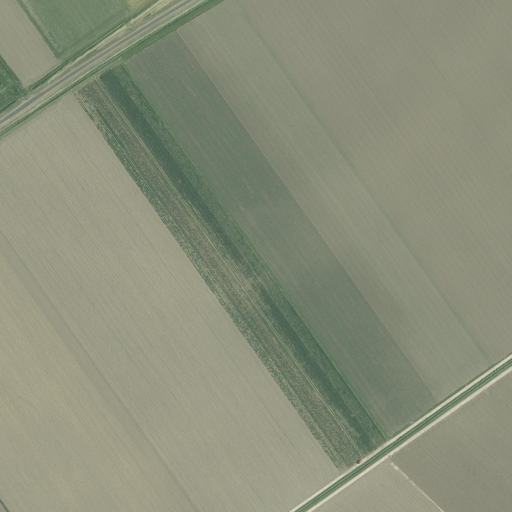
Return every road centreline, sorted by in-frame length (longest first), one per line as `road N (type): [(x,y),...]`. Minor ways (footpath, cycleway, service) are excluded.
road 1 (track): [(511,353),(289,511)]
road 2 (track): [(308,511),(511,368)]
road 3 (unclassified): [(0,122),(190,0)]
